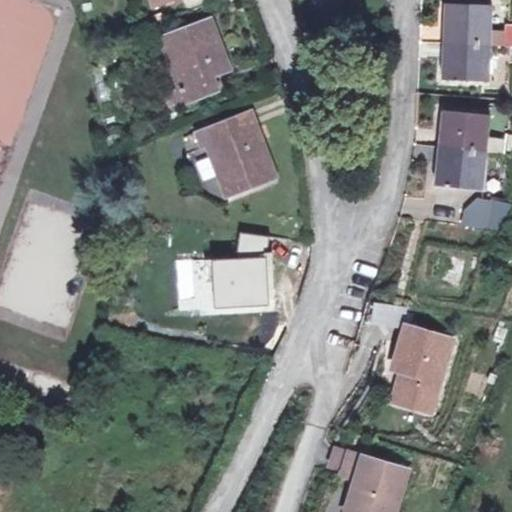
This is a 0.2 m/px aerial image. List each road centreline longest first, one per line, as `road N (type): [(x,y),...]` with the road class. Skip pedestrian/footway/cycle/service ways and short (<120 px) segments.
road 1 (residential): [(340,274),(392,202),(407,0)]
road 2 (residential): [(340,274),(337,211),(305,64),(276,0)]
road 3 (residential): [(196,511),(340,274)]
road 4 (residential): [(340,274),(325,399),(282,511)]
